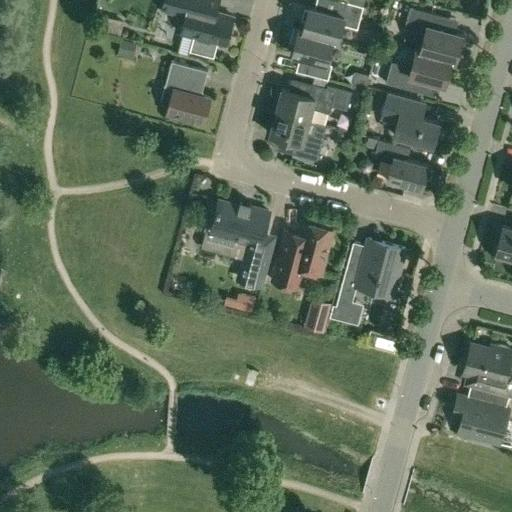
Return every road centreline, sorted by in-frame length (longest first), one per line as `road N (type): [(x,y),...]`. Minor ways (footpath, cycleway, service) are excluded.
road 1 (residential): [(453,229),(243,161),(234,139),(269,0)]
road 2 (unclassified): [(379,511),(439,287)]
road 3 (unclassified): [(453,229),(511,26)]
